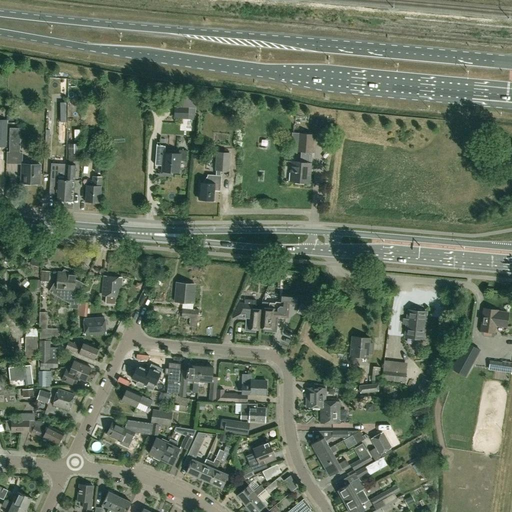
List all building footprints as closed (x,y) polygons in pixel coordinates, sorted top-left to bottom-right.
[(188,119),(188,107),(175,106),(174,118),(188,119)] [(20,152),(21,128),(10,128),(9,152),(20,152)] [(311,162),(311,152),(313,134),(300,133),(298,152),(301,152),(300,161),(291,160),(289,181),(310,183),(312,162),(311,162)] [(66,169),(66,162),(66,160),(66,152),(60,152),(59,171),(57,171),(58,155),(57,155),(58,142),(50,142),(50,155),(46,155),(46,162),(44,162),(43,170),(50,170),(49,180),(56,181),(55,200),(56,200),(57,201),(60,201),(61,200),(64,200),(66,169)] [(69,161),(80,161),(80,143),(69,143),(69,161)] [(165,146),(157,145),(155,165),(162,165),(162,173),(172,174),(172,171),(178,171),(179,160),(186,160),(186,150),(178,149),(178,153),(165,152),(165,146)] [(228,171),(230,153),(217,152),(215,170),(216,170),(216,175),(208,174),(208,176),(203,182),(200,182),(199,199),(213,200),(214,190),(220,191),(221,176),(220,176),(221,170),(228,171)] [(93,167),(93,172),(101,172),(102,155),(96,155),(96,159),(94,159),(94,162),(89,162),(89,161),(82,160),(81,171),(87,171),(87,168),(88,168),(88,167),(93,167)] [(71,202),(73,201),(75,180),(76,165),(67,165),(67,160),(66,160),(66,162),(66,169),(64,200),(67,201),(68,202),(71,202)] [(39,183),(40,164),(22,163),(22,183),(39,183)] [(100,203),(102,177),(93,176),(92,185),(86,185),(85,202),(100,203)] [(57,278),(54,284),(57,284),(56,290),(64,291),(63,297),(72,302),(71,308),(77,308),(79,294),(76,293),(81,283),(75,280),(75,279),(75,273),(69,273),(69,272),(65,270),(64,272),(58,272),(57,278)] [(117,296),(120,296),(122,277),(104,276),(103,295),(106,295),(105,304),(116,305),(117,296)] [(193,303),(194,284),(177,282),(175,301),(193,303)] [(277,331),(278,316),(288,317),(290,304),(297,304),(298,295),(282,293),(281,302),(275,302),(275,303),(262,302),(261,309),(262,309),(261,317),(260,327),(261,327),(266,327),(265,330),(277,331)] [(308,303),(309,295),(299,294),(299,303),(308,303)] [(255,329),(260,329),(261,327),(260,327),(261,317),(262,309),(261,309),(256,309),(256,300),(244,299),(244,303),(239,302),(233,318),(243,318),(243,319),(246,320),(245,330),(255,331),(255,329)] [(90,316),(90,302),(81,302),(81,317),(90,316)] [(198,319),(199,309),(182,308),(181,317),(192,318),(191,326),(197,326),(198,319)] [(422,311),(421,309),(413,308),(412,310),(408,310),(405,338),(423,339),(426,312),(422,311)] [(484,308),(481,330),(485,331),(484,336),(494,337),(494,332),(495,332),(496,325),(506,327),(508,313),(497,311),(498,310),(484,308)] [(105,332),(104,317),(84,319),(85,334),(105,332)] [(122,326),(122,318),(112,319),(112,326),(122,326)] [(37,350),(37,336),(26,336),(26,350),(37,350)] [(352,336),(350,355),(368,357),(368,354),(372,354),(373,343),(369,342),(370,338),(352,336)] [(50,359),(51,343),(51,340),(39,340),(39,349),(41,349),(41,359),(41,367),(57,367),(57,359),(50,359)] [(82,346),(69,341),(66,348),(94,359),(99,347),(84,341),(82,346)] [(480,350),(466,342),(451,369),(466,377),(480,350)] [(85,380),(90,368),(74,361),(70,371),(66,369),(62,378),(76,384),(79,378),(85,380)] [(33,383),(31,364),(8,367),(10,381),(25,379),(26,385),(33,383)] [(137,366),(131,378),(140,382),(138,386),(153,390),(162,369),(151,364),(148,371),(137,366)] [(200,365),(187,364),(186,379),(199,381),(200,365)] [(216,388),(217,388),(218,377),(212,376),(213,367),(200,365),(199,381),(198,386),(204,386),(204,381),(210,382),(209,401),(215,402),(216,388)] [(379,381),(380,367),(373,366),(372,380),(379,381)] [(405,383),(406,370),(384,368),(382,380),(405,383)] [(39,386),(51,386),(51,371),(39,371),(39,386)] [(242,383),(242,391),(251,392),(250,394),(266,394),(266,381),(251,380),(251,375),(242,374),(242,383)] [(415,395),(425,399),(433,383),(423,378),(415,395)] [(149,407),(152,401),(141,396),(142,395),(127,388),(121,400),(136,407),(138,402),(149,407)] [(220,389),(217,388),(216,388),(215,402),(248,403),(248,394),(225,393),(225,389),(220,389)] [(320,401),(325,401),(325,388),(306,388),(306,407),(320,407),(320,401)] [(37,391),(26,389),(25,396),(36,398),(37,391)] [(69,410),(74,394),(58,389),(52,405),(69,410)] [(37,399),(48,403),(51,394),(40,390),(37,399)] [(320,401),(320,407),(320,423),(339,423),(339,401),(325,401),(320,401)] [(241,403),(241,419),(249,419),(249,421),(265,421),(265,408),(257,408),(257,404),(241,403)] [(154,423),(159,424),(170,426),(173,412),(152,409),(150,423),(154,423)] [(250,423),(226,419),(224,432),(237,434),(247,436),(250,423)] [(11,431),(21,431),(21,432),(29,432),(31,433),(32,432),(43,437),(42,438),(57,445),(63,433),(48,426),(45,431),(41,429),(45,420),(35,420),(18,420),(11,420),(11,431)] [(111,425),(110,424),(108,428),(109,428),(107,434),(122,441),(124,435),(132,439),(136,431),(125,426),(125,428),(112,422),(111,425)] [(158,436),(159,424),(154,423),(152,432),(151,432),(150,435),(158,436)] [(187,450),(193,438),(196,430),(175,426),(174,431),(185,436),(180,446),(187,450)] [(359,430),(332,431),(332,437),(342,437),(343,440),(352,435),(360,431),(359,430)] [(352,435),(357,443),(364,439),(360,431),(352,435)] [(196,457),(207,433),(198,432),(188,454),(196,457)] [(379,454),(392,447),(383,432),(371,439),(379,454)] [(317,455),(329,448),(323,437),(311,444),(317,455)] [(161,459),(169,444),(157,438),(149,454),(161,459)] [(171,439),(169,444),(161,459),(173,465),(180,449),(176,447),(178,442),(171,439)] [(242,480),(254,474),(253,473),(267,467),(266,462),(275,458),(269,442),(253,449),(254,452),(246,456),(250,467),(238,472),(242,480)] [(365,442),(356,445),(358,450),(366,446),(365,442)] [(323,465),(335,458),(332,453),(337,450),(334,445),(329,448),(317,455),(323,465)] [(375,461),(381,458),(375,447),(369,450),(375,461)] [(216,469),(220,460),(224,451),(220,449),(216,458),(215,458),(213,462),(206,459),(204,464),(198,477),(209,483),(216,469)] [(354,470),(372,459),(367,450),(358,454),(361,458),(350,464),(354,470)] [(224,462),(228,453),(224,451),(220,460),(224,462)] [(335,458),(323,465),(329,476),(348,465),(345,460),(338,464),(335,458)] [(198,477),(204,464),(192,459),(186,472),(198,477)] [(267,480),(271,478),(271,477),(281,472),(278,464),(262,471),(267,480)] [(358,477),(358,478),(369,471),(366,465),(355,472),(358,477)] [(222,488),(228,475),(216,469),(209,483),(222,488)] [(269,494),(284,481),(280,476),(264,489),(269,494)] [(251,480),(254,486),(259,483),(256,477),(251,480)] [(358,478),(358,477),(349,483),(338,490),(344,500),(363,489),(364,488),(358,478)] [(91,510),(92,500),(90,499),(92,486),(79,484),(77,501),(84,502),(83,509),(91,510)] [(245,504),(256,495),(264,489),(261,485),(254,491),(248,485),(237,494),(245,504)] [(370,499),(374,505),(395,493),(391,487),(370,499)] [(362,503),(369,499),(363,489),(344,500),(350,511),(360,511),(365,509),(362,503)] [(12,503),(26,509),(31,497),(18,491),(12,503)] [(112,511),(120,497),(108,491),(102,505),(108,508),(106,511),(112,511)] [(256,495),(245,504),(245,505),(245,507),(248,511),(251,511),(257,511),(265,505),(256,495)] [(120,497),(112,511),(126,511),(131,502),(120,497)] [(24,511),(26,509),(12,503),(5,499),(1,506),(9,510),(7,511),(24,511)]
